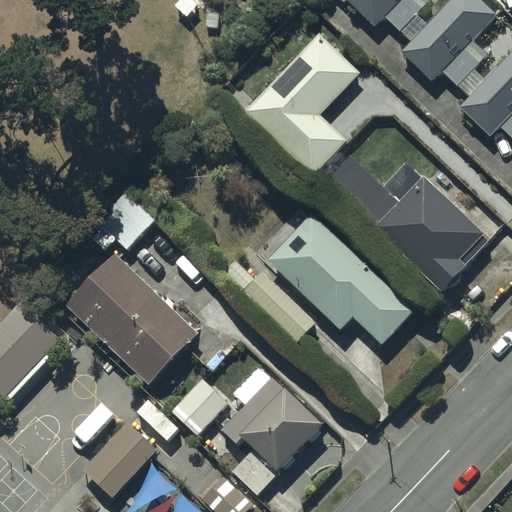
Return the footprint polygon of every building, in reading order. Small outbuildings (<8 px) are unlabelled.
[(342,0),(342,1),(372,32),(384,19),(410,46),(401,55),(429,84),(441,72),(468,100),(458,109),(488,140),(500,128),(511,140),(511,50),(481,80),(472,71),(486,57),(470,41),(492,20),(473,0),(451,0),(424,26),(416,17),(429,4),(425,0),(342,0)] [(312,181),(345,145),(316,119),(356,77),(317,38),(242,114),(312,181)] [(399,205),(348,161),(324,189),(372,230),(368,234),(439,296),(487,240),(419,181),(399,205)] [(154,223),(126,194),(96,224),(124,252),(154,223)] [(411,315),(309,217),(263,263),(337,334),(350,321),(380,348),(411,315)] [(114,256),(62,308),(146,388),(194,336),(114,256)] [(314,325),(260,272),(241,291),(296,343),(314,325)] [(65,342),(29,309),(0,339),(0,385),(13,397),(65,342)] [(257,368),(231,395),(242,407),(218,431),(236,448),(241,443),(251,453),(231,474),(256,499),(278,476),(274,472),(318,427),(257,368)] [(227,405),(202,381),(169,415),(194,439),(227,405)] [(157,439),(125,409),(78,459),(110,489),(157,439)]
